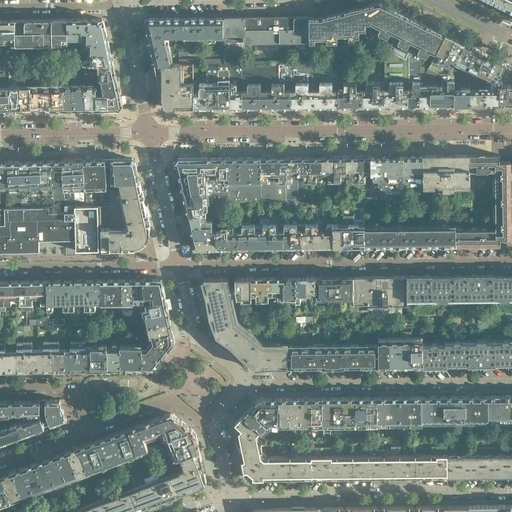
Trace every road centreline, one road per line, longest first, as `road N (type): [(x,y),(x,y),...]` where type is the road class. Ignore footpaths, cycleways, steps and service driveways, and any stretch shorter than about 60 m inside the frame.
road 1 (residential): [(149,131),(511,129)]
road 2 (residential): [(178,265),(511,261)]
road 3 (residential): [(229,496),(511,493)]
road 4 (residential): [(511,381),(244,384)]
road 5 (residential): [(120,3),(311,0)]
road 6 (residential): [(0,267),(178,265)]
road 7 (residential): [(0,134),(149,131)]
road 8 (residential): [(244,384),(195,337),(178,265)]
road 9 (residential): [(89,426),(171,398),(215,428)]
road 10 (residential): [(178,265),(149,131)]
road 11 (residential): [(149,131),(120,3)]
road 12 (residential): [(0,6),(120,3)]
